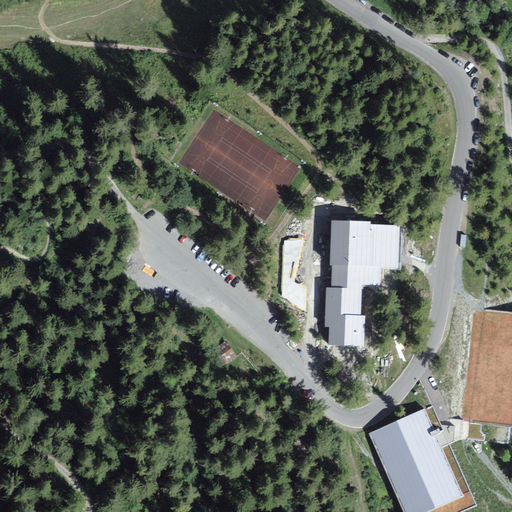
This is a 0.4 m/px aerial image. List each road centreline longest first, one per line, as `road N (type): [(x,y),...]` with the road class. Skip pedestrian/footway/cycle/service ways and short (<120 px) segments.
road 1 (unclassified): [(142,225),(339,413),(365,416),(400,388),(436,324),(466,110),(446,67),(338,0)]
road 2 (track): [(415,47),(453,38),(494,49),(511,158)]
road 3 (track): [(142,225),(77,156),(0,156)]
road 4 (track): [(0,252),(34,259),(49,235),(38,206),(44,195),(94,170)]
road 5 (track): [(87,511),(47,460),(0,430)]
